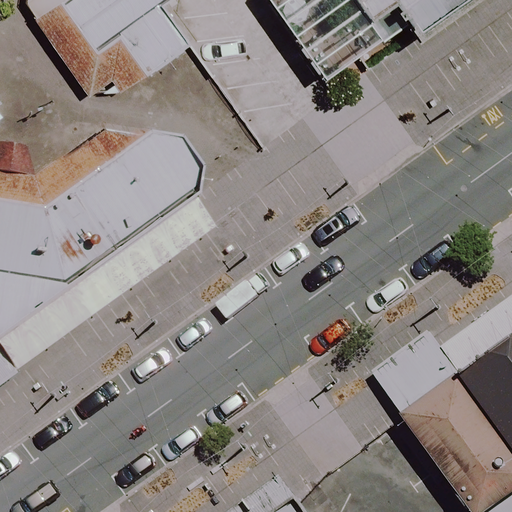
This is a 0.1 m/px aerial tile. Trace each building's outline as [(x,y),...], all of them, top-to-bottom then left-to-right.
[(35,0),(95,82),(109,69),(120,84),(196,25),(178,0),(35,0)] [(0,344),(170,214),(169,191),(206,166),(172,116),(128,111),(124,142),(74,135),(12,181),(0,183),(0,344)] [(511,363),(459,400),(511,479),(511,363)] [(451,511),(511,511),(511,479),(459,400),(401,439),(451,511)] [(314,511),(305,499),(285,511),(314,511)]
